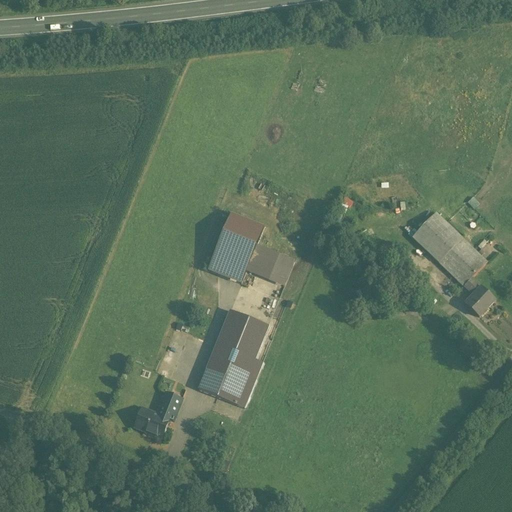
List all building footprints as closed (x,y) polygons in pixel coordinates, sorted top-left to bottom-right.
[(487,264),(436,215),(412,239),(464,289),(472,280),(487,264)] [(232,216),(208,273),(241,287),(266,230),(232,216)] [(417,285),(396,264),(389,271),(393,275),(386,282),(403,299),(417,285)] [(495,302),(472,280),(465,288),(474,297),(465,306),(479,319),(495,302)] [(379,299),(365,305),(369,312),(382,306),(379,299)] [(231,313),(199,391),(244,410),(262,364),(255,362),(269,328),(231,313)] [(157,416),(147,412),(143,420),(139,419),(135,429),(146,433),(147,435),(153,438),(155,437),(162,440),(164,435),(166,434),(166,432),(166,430),(169,421),(168,421),(170,417),(175,419),(182,401),(166,394),(157,416)]
